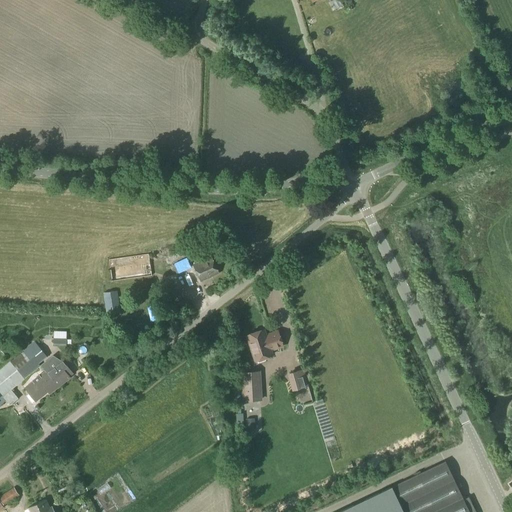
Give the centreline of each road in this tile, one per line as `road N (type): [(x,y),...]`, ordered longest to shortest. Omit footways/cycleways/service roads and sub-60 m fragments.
road 1 (unclassified): [(0,475),(354,188)]
road 2 (tertiary): [(503,511),(354,188)]
road 3 (tertiary): [(343,181),(235,189),(0,169)]
road 4 (unclassified): [(343,181),(342,158),(321,112),(195,36)]
road 5 (tertiary): [(354,188),(511,115)]
